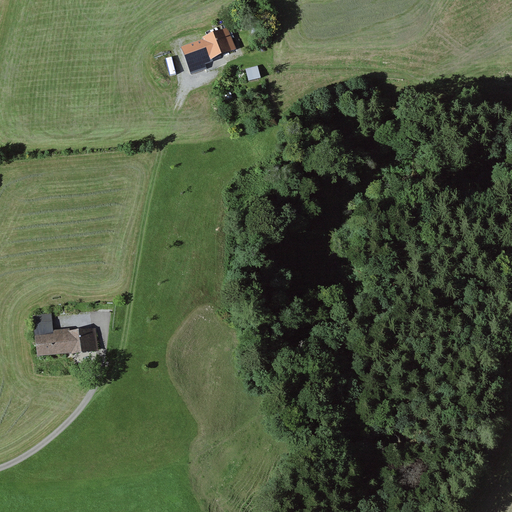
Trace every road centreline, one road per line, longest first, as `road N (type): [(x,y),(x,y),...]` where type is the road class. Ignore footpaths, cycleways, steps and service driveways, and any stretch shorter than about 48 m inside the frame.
road 1 (track): [(100,383),(115,368),(132,281),(192,85),(260,51)]
road 2 (track): [(0,469),(42,446),(100,383),(98,318),(61,321)]
